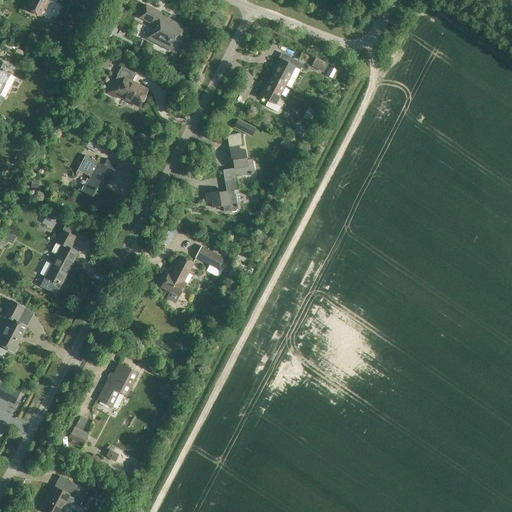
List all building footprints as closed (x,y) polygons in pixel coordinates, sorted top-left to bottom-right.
[(30,0),(26,9),(39,16),(43,8),(45,9),(49,1),(47,0),(30,0)] [(166,46),(174,50),(184,30),(172,24),(171,24),(158,18),(161,13),(145,5),(139,17),(154,25),(148,37),(157,41),(156,43),(165,47),(166,46)] [(104,29),(101,34),(108,38),(111,32),(104,29)] [(70,55),(66,63),(74,67),(78,60),(70,55)] [(105,57),(101,66),(107,69),(111,60),(105,57)] [(294,80),(289,77),(295,67),(300,69),(302,64),(290,57),(287,63),(279,58),(275,65),(277,66),(271,78),(285,85),(290,88),(294,80)] [(311,66),(323,73),(328,64),(316,58),(311,66)] [(15,78),(8,74),(9,73),(0,68),(0,67),(3,62),(0,60),(0,89),(2,86),(9,90),(15,78)] [(331,66),(326,75),(332,78),(333,77),(335,78),(338,73),(335,71),(336,70),(331,66)] [(132,81),(135,74),(121,67),(116,76),(117,76),(114,81),(113,80),(107,93),(116,98),(117,95),(126,99),(126,100),(139,107),(141,102),(142,102),(144,102),(146,97),(146,95),(145,95),(147,90),(132,81)] [(285,85),(271,78),(265,89),(263,88),(259,95),(268,100),(265,105),(278,112),(281,106),(275,103),(285,85)] [(238,119),(233,127),(242,132),(247,124),(238,119)] [(305,129),(297,125),(293,132),(301,136),(305,129)] [(307,140),(311,134),(306,131),(302,138),(307,140)] [(239,151),(238,146),(242,146),(240,133),(226,135),(229,148),(231,159),(232,159),(234,168),(222,170),(226,191),(216,193),(216,192),(205,194),(207,203),(211,202),(212,207),(222,206),(223,212),(230,210),(232,212),(235,211),(236,209),(238,209),(235,193),(234,194),(233,191),(238,190),(235,175),(238,175),(239,176),(254,173),(252,159),(246,160),(244,150),(239,151)] [(283,139),(281,145),(292,150),(294,144),(283,139)] [(85,147),(98,154),(102,147),(89,141),(85,147)] [(85,156),(77,170),(90,177),(83,192),(91,197),(95,190),(96,190),(96,188),(106,185),(105,183),(109,176),(111,177),(116,165),(105,159),(103,165),(85,156)] [(187,208),(179,210),(181,218),(189,216),(187,208)] [(47,213),(43,220),(52,225),(56,218),(47,213)] [(170,245),(178,229),(170,225),(162,241),(170,245)] [(46,261),(40,273),(45,276),(40,285),(56,294),(61,284),(77,252),(70,248),(75,236),(61,229),(55,241),(61,244),(51,264),(46,261)] [(2,239),(12,244),(16,236),(6,231),(3,230),(0,234),(0,237),(2,238),(2,239)] [(196,257),(218,269),(224,258),(201,246),(196,257)] [(161,286),(179,296),(185,283),(183,282),(193,263),(180,256),(170,275),(168,274),(161,286)] [(0,345),(13,352),(26,327),(17,322),(24,307),(10,300),(3,315),(9,318),(0,335),(0,345)] [(197,337),(193,344),(198,347),(202,339),(197,337)] [(201,353),(205,345),(200,343),(197,351),(201,353)] [(110,345),(104,357),(108,360),(112,353),(111,352),(113,347),(110,345)] [(97,400),(111,407),(119,392),(126,396),(138,373),(119,363),(114,374),(111,372),(97,400)] [(170,373),(155,366),(151,373),(166,381),(170,373)] [(1,383),(0,385),(0,396),(13,403),(19,392),(1,383)] [(69,437),(83,444),(88,433),(74,426),(69,437)] [(115,462),(119,455),(113,452),(109,459),(115,462)] [(97,457),(93,454),(90,460),(98,465),(100,461),(96,459),(97,457)] [(82,488),(78,486),(67,480),(62,491),(54,487),(42,510),(46,511),(60,511),(64,504),(68,506),(71,501),(84,508),(93,489),(84,485),(82,488)]
